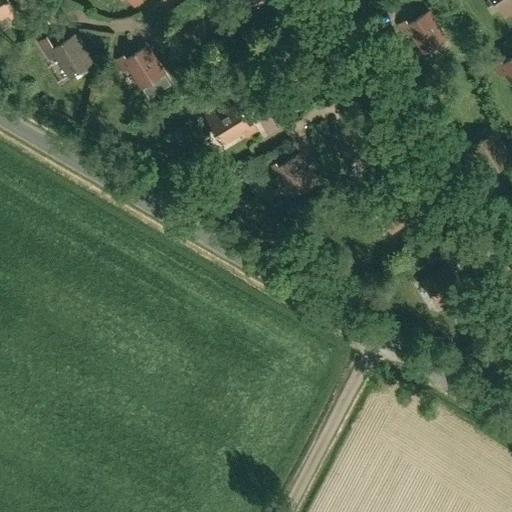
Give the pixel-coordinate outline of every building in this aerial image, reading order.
[(14,8),(8,0),(0,0),(0,18),(8,13),(12,19),(22,12),(18,6),(14,8)] [(255,0),(263,12),(281,0),(282,0),(286,5),(294,0),(255,0)] [(511,0),(495,0),(507,17),(511,13),(511,0)] [(446,38),(430,12),(409,25),(406,21),(400,25),(406,35),(412,32),(424,52),(446,38)] [(52,44),(45,48),(52,59),(58,56),(70,75),(92,61),(99,57),(93,47),(86,51),(75,35),(54,48),(52,44)] [(172,84),(148,46),(127,60),(124,56),(118,60),(125,70),(130,67),(150,98),(172,84)] [(337,73),(324,51),(297,67),(310,89),(330,77),(334,83),(345,76),(341,70),(337,73)] [(511,59),(504,65),(501,61),(495,65),(502,76),(507,72),(511,79),(511,59)] [(250,126),(237,105),(220,115),(216,109),(207,115),(224,143),(244,131),(248,137),(258,130),(254,124),(250,126)] [(349,132),(342,136),(349,146),(353,153),(358,149),(366,163),(389,150),(373,123),(351,136),(349,132)] [(485,181),(492,177),(489,173),(510,160),(500,143),(506,139),(500,130),(472,147),(484,167),(479,170),(485,181)] [(316,180),(300,154),(279,167),(276,163),(270,167),(276,178),(282,174),(294,194),(316,180)] [(418,213),(404,192),(387,203),(383,197),(374,203),(392,230),(412,218),(415,223),(426,217),(422,210),(418,213)] [(451,265),(425,282),(439,304),(459,292),(462,297),(482,285),(477,278),(464,286),(451,265)] [(510,358),(511,356),(511,339),(510,337),(500,344),(510,358)]
